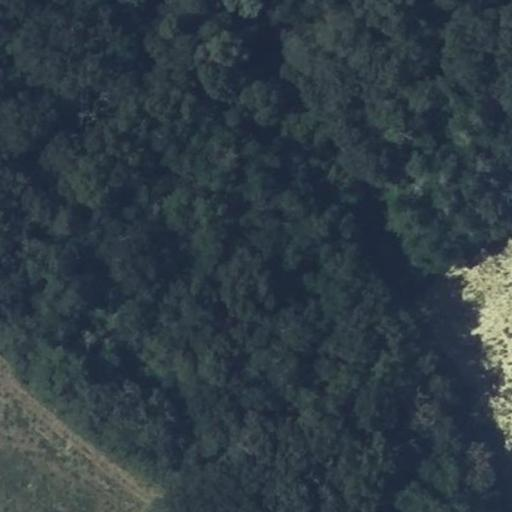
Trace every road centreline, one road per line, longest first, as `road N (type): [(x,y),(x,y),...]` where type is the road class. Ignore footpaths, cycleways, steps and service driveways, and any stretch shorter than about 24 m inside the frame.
road 1 (track): [(432,511),(443,455),(430,412),(383,328),(289,205),(253,70),(224,0)]
road 2 (track): [(0,230),(316,511)]
